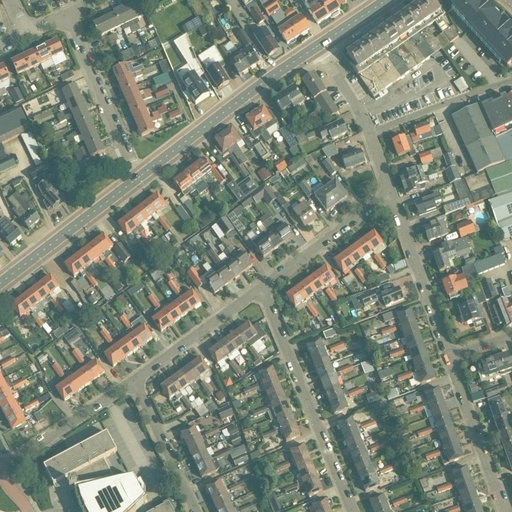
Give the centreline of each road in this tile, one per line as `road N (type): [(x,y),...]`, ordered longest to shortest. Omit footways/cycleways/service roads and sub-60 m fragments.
road 1 (residential): [(349,511),(259,290)]
road 2 (tertiary): [(140,175),(317,45)]
road 3 (residential): [(140,175),(67,13)]
road 4 (tertiary): [(0,284),(140,175)]
road 5 (residential): [(447,359),(391,195)]
road 6 (residential): [(259,290),(391,195)]
road 7 (residential): [(502,511),(447,359)]
road 8 (residential): [(0,469),(132,382)]
road 9 (residential): [(132,382),(259,290)]
road 10 (residential): [(365,132),(511,81)]
road 11 (residential): [(192,511),(132,382)]
